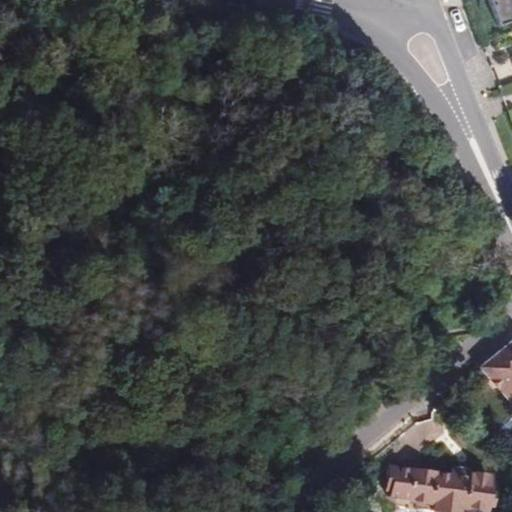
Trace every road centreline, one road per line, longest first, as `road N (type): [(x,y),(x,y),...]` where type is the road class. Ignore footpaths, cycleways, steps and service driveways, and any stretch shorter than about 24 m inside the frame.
road 1 (residential): [(511,321),(284,511)]
road 2 (residential): [(383,16),(388,44),(430,96),(494,220),(511,235)]
road 3 (residential): [(511,204),(442,32),(428,23)]
road 4 (residential): [(383,16),(260,0)]
